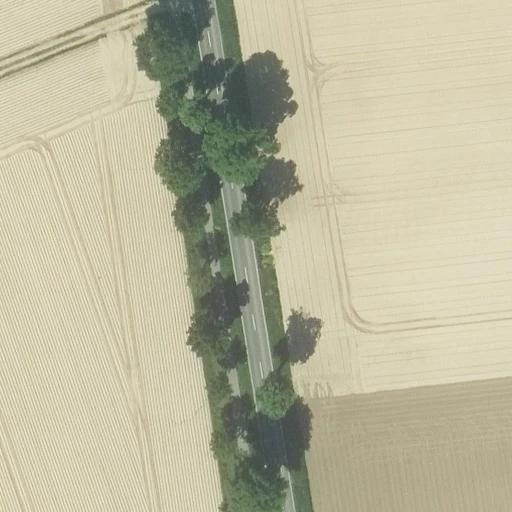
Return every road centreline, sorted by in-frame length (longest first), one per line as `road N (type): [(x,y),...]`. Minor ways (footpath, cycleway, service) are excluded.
road 1 (secondary): [(281,511),(202,0)]
road 2 (track): [(179,0),(0,70)]
